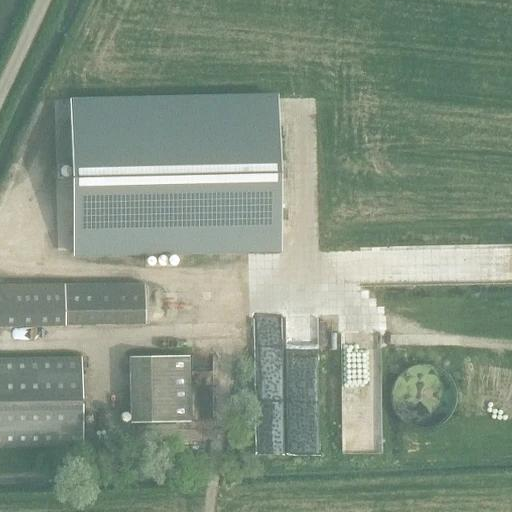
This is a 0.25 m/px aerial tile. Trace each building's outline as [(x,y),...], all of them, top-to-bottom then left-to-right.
[(71,164),(71,179),(73,255),(144,253),(176,252),(279,250),(275,97),(69,102),(71,164)] [(63,284),(0,285),(0,327),(64,326),(144,324),(144,290),(144,284),(63,286),(63,284)] [(129,423),(189,422),(188,357),(128,358),(129,423)] [(0,447),(81,446),(80,358),(0,359),(0,447)] [(411,359),(391,402),(431,420),(451,377),(411,359)] [(465,432),(501,434),(504,379),(467,377),(465,432)]
